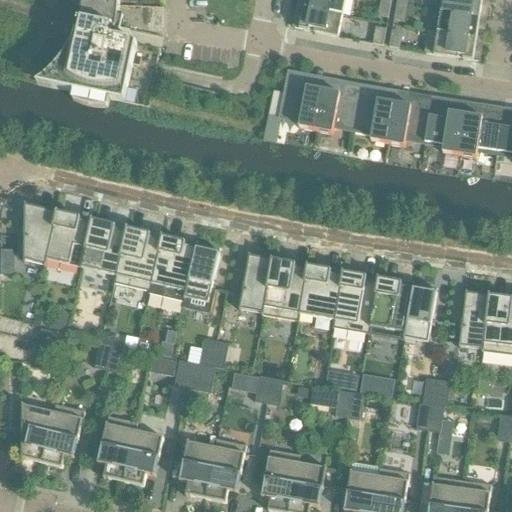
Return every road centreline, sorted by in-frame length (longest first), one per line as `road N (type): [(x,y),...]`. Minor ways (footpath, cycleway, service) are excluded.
road 1 (residential): [(511,268),(0,167)]
road 2 (residential): [(495,88),(259,46)]
